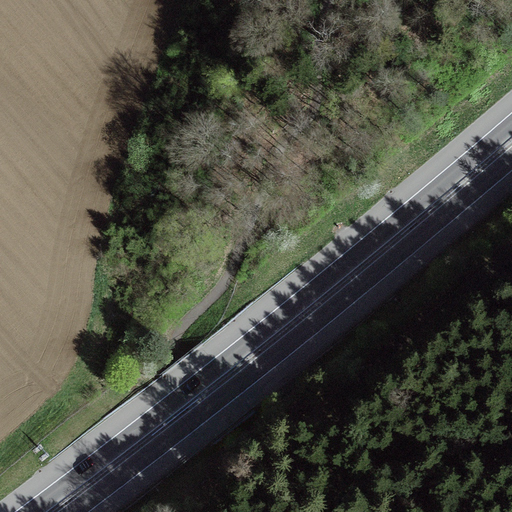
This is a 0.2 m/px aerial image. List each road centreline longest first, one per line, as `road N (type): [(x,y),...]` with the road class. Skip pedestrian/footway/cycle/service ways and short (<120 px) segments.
road 1 (trunk): [(511,124),(34,511)]
road 2 (track): [(306,511),(232,424),(175,338),(230,281),(344,0)]
road 3 (trunk): [(76,511),(511,159)]
road 4 (track): [(397,511),(511,447)]
